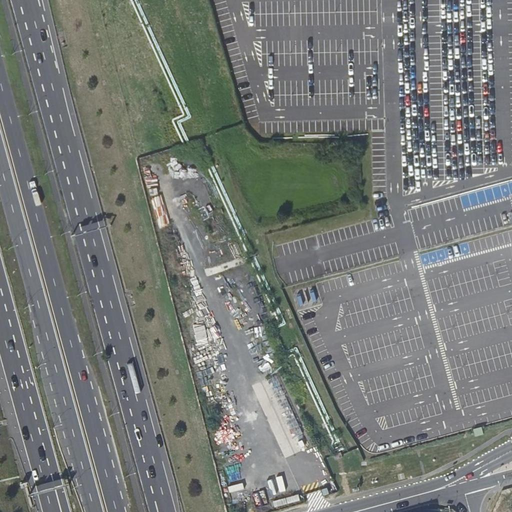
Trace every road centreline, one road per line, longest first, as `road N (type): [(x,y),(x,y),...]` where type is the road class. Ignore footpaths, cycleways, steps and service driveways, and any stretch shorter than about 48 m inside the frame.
road 1 (trunk): [(153,462),(28,0)]
road 2 (trunk): [(116,511),(0,80)]
road 3 (trunk): [(0,164),(93,511)]
road 4 (trunk): [(0,318),(35,450)]
